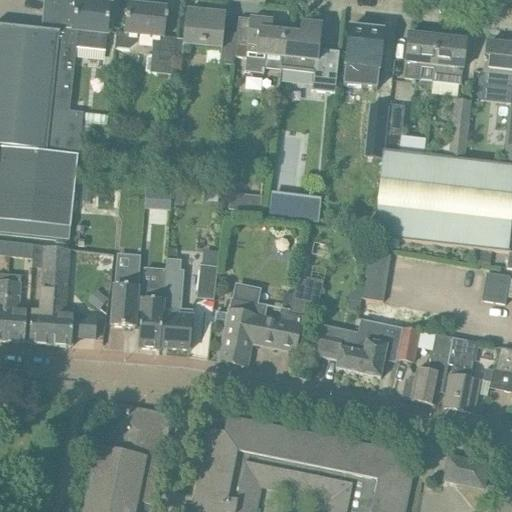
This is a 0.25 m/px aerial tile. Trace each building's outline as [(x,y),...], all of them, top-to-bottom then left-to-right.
[(0,233),(68,241),(82,114),(70,113),(75,50),(75,49),(76,32),(73,31),(77,0),(73,0),(43,0),(40,32),(0,28),(0,233)] [(77,0),(73,31),(76,32),(75,49),(75,50),(105,53),(109,8),(77,4),(77,0)] [(150,74),(171,77),(175,40),(163,38),(165,22),(167,23),(168,17),(166,17),(166,10),(128,6),(125,34),(116,33),(114,51),(128,53),(137,45),(138,37),(153,38),(150,74)] [(233,67),(233,59),(236,35),(223,34),(225,16),(186,12),(183,41),(175,40),(171,77),(172,77),(173,61),(181,62),(182,48),(220,52),(219,66),(233,67)] [(264,71),(280,72),(286,24),(238,19),(236,35),(235,45),(233,59),(246,60),(244,73),(263,75),(264,71)] [(300,26),(286,24),(280,72),(313,76),(311,93),(334,95),(339,53),(319,51),(321,26),(300,24),(300,26)] [(344,71),(343,87),(377,91),(377,90),(383,32),(349,29),(344,71)] [(435,66),(438,39),(408,35),(403,79),(415,81),(417,64),(435,66)] [(438,39),(435,66),(433,82),(460,86),(465,42),(438,39)] [(483,74),(482,86),(511,89),(511,46),(486,44),(484,63),(483,74)] [(507,115),(501,166),(506,167),(511,167),(511,89),(510,106),(509,115),(507,115)] [(470,103),(454,101),(447,158),(464,160),(470,103)] [(389,105),(384,150),(423,155),(424,144),(401,142),(404,107),(389,105)] [(369,108),(364,159),(381,161),(382,153),(384,153),(384,152),(388,110),(387,110),(373,108),(371,108),(369,108)] [(169,125),(168,138),(183,139),(184,126),(169,125)] [(221,150),(166,144),(162,178),(218,184),(221,150)] [(511,220),(511,169),(506,169),(385,155),(377,240),(497,254),(509,255),(511,220)] [(82,188),(81,203),(91,204),(92,189),(82,188)] [(268,199),(266,221),(293,224),(308,225),(317,226),(319,204),(268,199)] [(258,205),(240,204),(239,217),(256,218),(258,205)] [(308,227),(302,251),(288,314),(303,318),(306,304),(319,306),(330,257),(335,233),(308,227)] [(10,244),(0,242),(0,258),(9,259),(10,244)] [(32,261),(33,246),(10,244),(9,259),(32,261)] [(43,248),(33,246),(32,261),(32,271),(41,272),(43,248)] [(43,248),(41,272),(40,286),(54,287),(48,347),(71,348),(72,339),(95,341),(97,318),(66,315),(69,274),(70,251),(68,251),(68,250),(43,248)] [(388,269),(390,257),(368,253),(367,258),(366,265),(388,269)] [(486,266),(487,254),(478,253),(476,265),(477,265),(486,266)] [(114,289),(112,329),(136,330),(140,262),(130,261),(130,272),(117,271),(116,289),(114,289)] [(165,286),(160,350),(161,350),(185,351),(190,352),(192,316),(193,312),(181,311),(184,273),(180,272),(181,262),(168,261),(166,261),(165,271),(164,286),(165,286)] [(366,265),(364,276),(387,280),(388,269),(366,265)] [(216,269),(199,267),(196,299),(213,301),(216,269)] [(497,277),(486,275),(481,303),(493,305),(497,277)] [(8,276),(2,343),(24,345),(27,312),(19,311),(21,284),(21,277),(8,276)] [(364,276),(362,288),(385,291),(387,280),(364,276)] [(493,305),(504,307),(509,279),(497,277),(493,305)] [(160,352),(160,350),(162,313),(164,286),(163,286),(143,284),(141,302),(138,350),(160,352)] [(54,287),(40,286),(38,313),(31,313),(28,345),(48,347),(54,287)] [(362,288),(361,299),(383,303),(385,291),(362,288)] [(100,295),(92,306),(99,312),(108,301),(100,295)] [(265,309),(256,307),(230,302),(222,344),(218,363),(246,369),(251,345),(267,349),(295,355),(303,318),(288,314),(278,312),(276,322),(263,319),(265,309)] [(419,335),(403,332),(396,363),(412,366),(419,335)] [(365,343),(342,338),(335,370),(359,375),(358,376),(380,380),(387,346),(365,342),(365,343)] [(448,366),(453,342),(433,338),(426,373),(416,371),(414,381),(410,380),(410,382),(405,381),(401,400),(410,402),(434,407),(436,394),(442,395),(448,366)] [(473,363),(464,362),(467,342),(454,339),(453,342),(448,366),(452,367),(443,409),(472,415),(478,384),(469,382),(473,363)] [(511,352),(501,350),(495,368),(494,373),(511,376),(511,352)] [(485,371),(482,383),(490,384),(493,372),(485,371)] [(170,418),(114,406),(105,451),(96,449),(83,511),(134,511),(137,503),(152,507),(170,418)] [(255,511),(260,489),(328,503),(325,511),(403,511),(412,472),(397,469),(400,454),(227,419),(224,434),(208,431),(195,496),(193,508),(191,511),(255,511)] [(487,467),(446,458),(441,482),(442,482),(442,481),(483,490),(487,467)]
